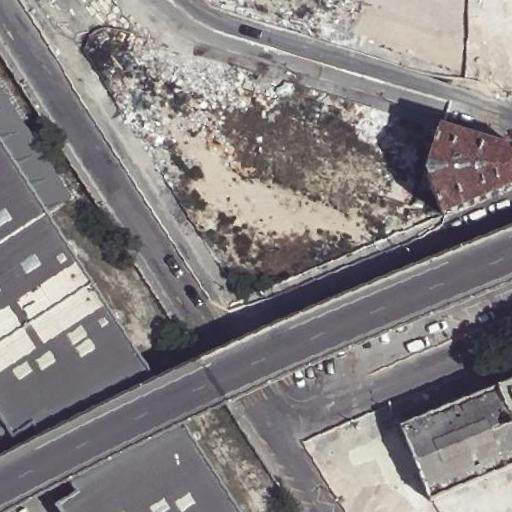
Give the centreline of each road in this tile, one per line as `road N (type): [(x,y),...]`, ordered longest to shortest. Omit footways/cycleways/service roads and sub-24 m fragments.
road 1 (motorway): [(511,256),(147,409),(0,486)]
road 2 (tertiary): [(0,0),(214,331)]
road 3 (tertiary): [(511,213),(214,331)]
road 4 (tertiary): [(262,410),(511,311)]
